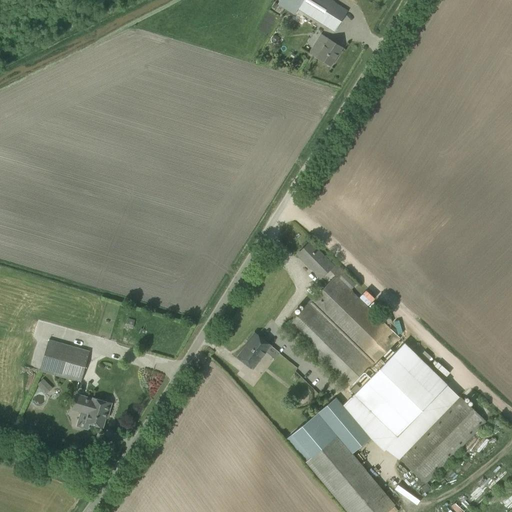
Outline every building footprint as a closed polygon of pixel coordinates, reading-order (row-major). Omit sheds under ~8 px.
[(280,0),(278,5),(277,5),(278,6),(293,14),(293,15),(297,9),(321,23),(334,3),(329,0),(280,0)] [(334,32),(347,11),(334,3),(321,23),(334,32)] [(320,35),(309,53),(330,66),(341,48),(320,35)] [(330,270),(335,276),(338,278),(343,273),(345,271),(332,259),(329,262),(310,243),(296,255),(321,279),(330,270)] [(338,278),(335,276),(283,329),(348,392),(400,338),(350,290),(355,284),(343,273),(338,278)] [(0,313),(92,340),(101,310),(1,280),(0,282),(0,313)] [(249,343),(238,357),(252,368),(270,346),(254,333),(248,342),(249,343)] [(80,382),(89,352),(48,340),(39,370),(57,376),(80,382)] [(404,343),(354,394),(397,436),(447,385),(404,343)] [(38,384),(47,392),(52,387),(43,379),(38,384)] [(108,414),(111,404),(93,398),(92,399),(76,395),(72,410),(81,412),(83,405),(90,407),(86,422),(102,427),(106,413),(108,414)] [(460,397),(399,459),(425,484),(485,422),(460,397)] [(292,435),(287,439),(306,462),(347,511),(386,511),(394,505),(351,454),(369,438),(336,398),(292,435)] [(36,423),(42,409),(28,402),(22,417),(36,423)] [(479,475),(497,458),(494,454),(475,471),(479,475)] [(426,483),(418,490),(422,495),(430,488),(426,483)]
